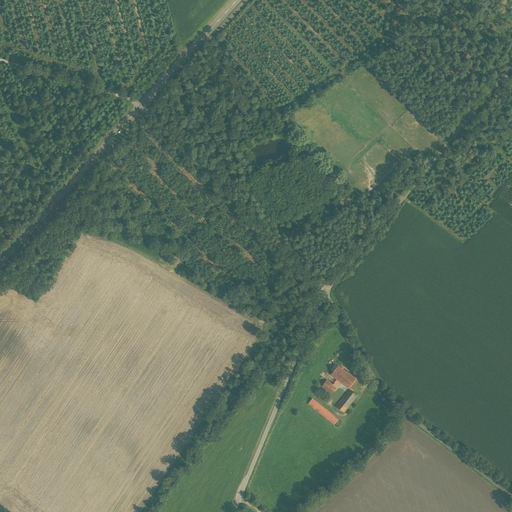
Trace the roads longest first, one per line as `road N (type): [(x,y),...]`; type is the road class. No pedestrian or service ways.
road 1 (unclassified): [(324,296),(511,67)]
road 2 (unclassified): [(324,296),(397,405),(511,498)]
road 3 (unclassified): [(324,296),(143,104)]
road 4 (unclassified): [(233,511),(324,296)]
road 5 (secondary): [(143,104),(0,262)]
road 6 (track): [(0,57),(143,104)]
road 7 (secondary): [(237,0),(143,104)]
